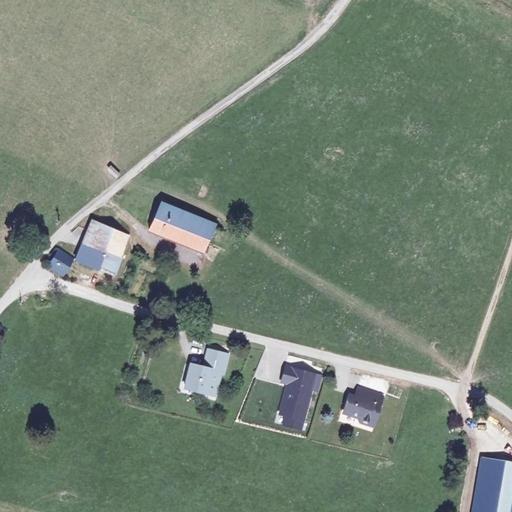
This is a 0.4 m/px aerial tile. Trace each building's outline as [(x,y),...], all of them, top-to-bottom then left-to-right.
[(111,165),(107,169),(116,177),(120,173),(111,165)] [(215,229),(161,208),(150,236),(204,257),(215,229)] [(93,228),(89,237),(83,250),(76,265),(114,281),(130,242),(93,228)] [(83,250),(89,237),(78,233),(68,244),(83,250)] [(73,262),(56,254),(51,261),(54,262),(48,273),(62,281),(73,262)] [(204,370),(209,350),(202,349),(198,368),(204,370)] [(223,354),(209,350),(204,370),(198,368),(185,365),(181,384),(192,387),(191,390),(211,395),(216,373),(219,374),(223,354)] [(323,377),(286,368),(282,383),(289,384),(281,414),(288,416),(285,426),(302,430),(313,390),(319,391),(323,377)] [(360,400),(349,396),(344,413),(358,418),(364,424),(375,428),(382,407),(384,408),(387,399),(363,391),(360,400)] [(511,511),(511,464),(481,460),(473,511),(511,511)]
